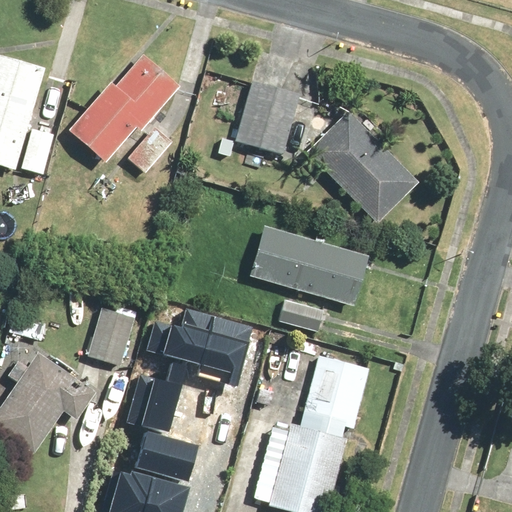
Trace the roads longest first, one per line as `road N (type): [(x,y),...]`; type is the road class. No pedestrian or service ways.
road 1 (residential): [(511,179),(420,511)]
road 2 (residential): [(278,0),(440,47),(478,68),(511,109)]
